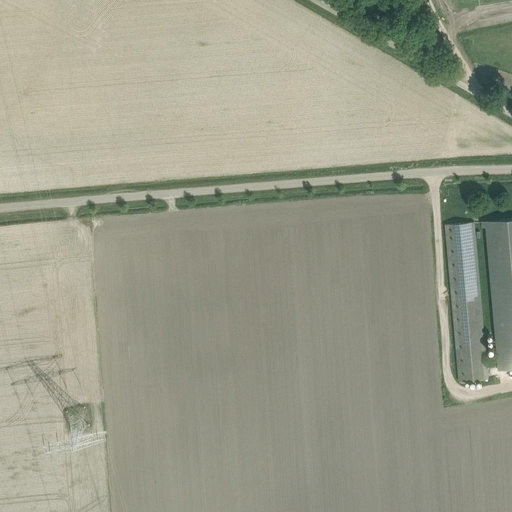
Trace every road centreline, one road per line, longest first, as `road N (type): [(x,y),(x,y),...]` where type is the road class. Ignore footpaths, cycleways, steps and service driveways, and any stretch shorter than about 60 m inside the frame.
road 1 (unclassified): [(0,209),(511,169)]
road 2 (unclassified): [(511,115),(313,0)]
